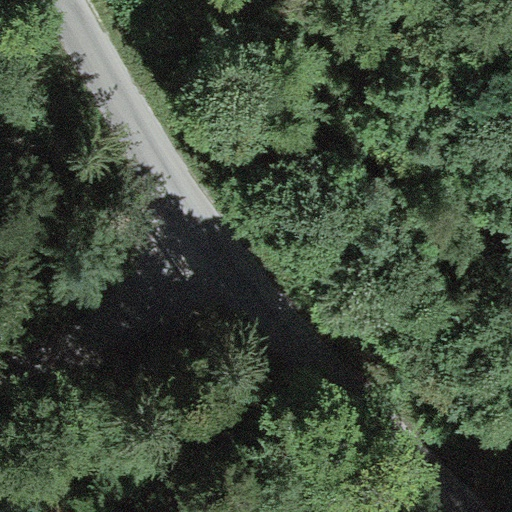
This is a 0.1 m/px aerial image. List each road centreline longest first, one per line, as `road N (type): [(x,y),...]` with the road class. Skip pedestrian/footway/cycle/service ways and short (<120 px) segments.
road 1 (unclassified): [(466,511),(324,367),(190,201),(61,0)]
road 2 (track): [(0,379),(148,282),(190,201)]
road 3 (track): [(148,282),(191,455),(192,511)]
